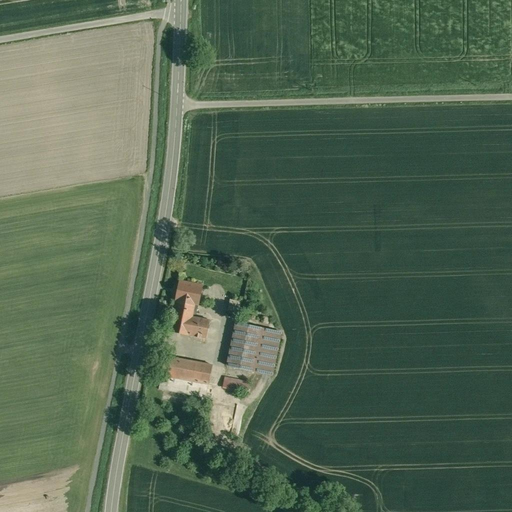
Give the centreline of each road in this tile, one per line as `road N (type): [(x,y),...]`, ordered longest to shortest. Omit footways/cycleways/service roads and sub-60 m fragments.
road 1 (secondary): [(182,14),(168,213),(115,511)]
road 2 (track): [(511,98),(179,108)]
road 3 (unclassified): [(0,43),(182,14)]
